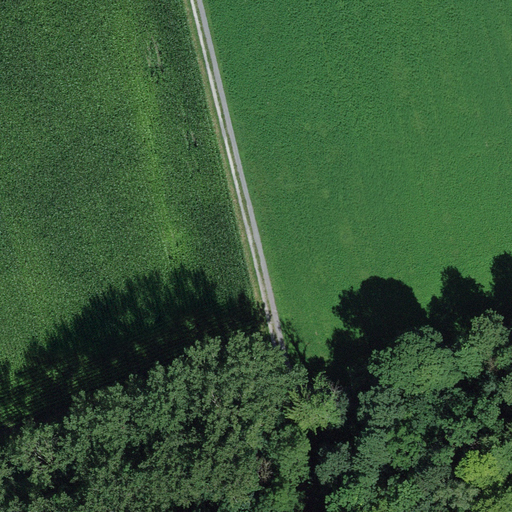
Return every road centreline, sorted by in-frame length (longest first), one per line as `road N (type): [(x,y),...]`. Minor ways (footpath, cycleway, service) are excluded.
road 1 (track): [(198,0),(317,511)]
road 2 (track): [(295,403),(511,332)]
